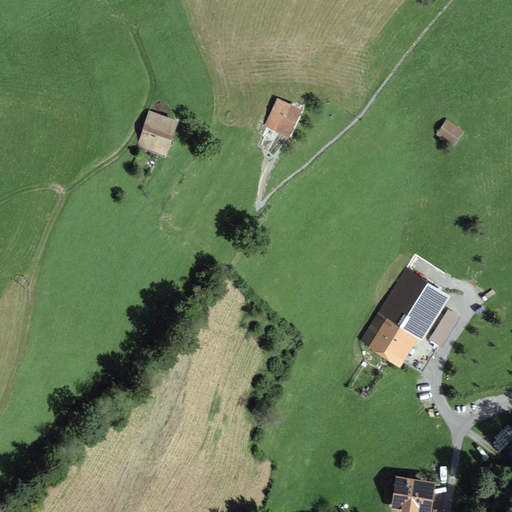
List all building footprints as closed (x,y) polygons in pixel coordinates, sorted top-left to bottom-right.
[(279,102),(270,121),(288,129),(296,109),(279,102)] [(157,150),(162,152),(172,120),(149,112),(145,125),(151,127),(149,131),(143,129),(137,148),(145,151),(146,148),(157,152),(157,150)] [(438,133),(443,136),(441,139),(450,145),(460,130),(447,121),(438,133)] [(370,344),(367,348),(371,351),(374,346),(378,349),(381,345),(399,357),(439,293),(421,281),(401,313),(384,302),(361,338),(370,344)] [(422,332),(404,359),(423,372),(441,344),(422,332)] [(401,480),(396,511),(423,511),(428,484),(401,480)]
